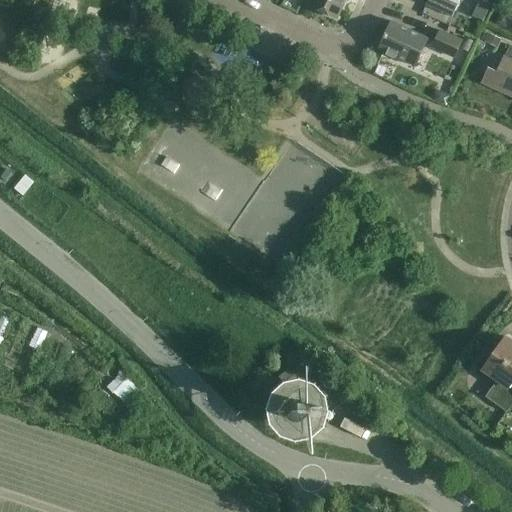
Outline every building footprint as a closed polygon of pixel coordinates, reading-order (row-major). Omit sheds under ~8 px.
[(337,19),(345,0),(312,0),(309,7),(337,19)] [(427,0),(425,5),(451,17),(459,0),(427,0)] [(479,0),(477,5),(487,10),(491,0),(479,0)] [(500,14),(495,23),(505,28),(508,21),(506,17),(500,14)] [(415,67),(428,39),(391,22),(378,50),(387,54),(386,55),(395,59),(395,58),(415,67)] [(454,58),(462,41),(440,31),(432,48),(454,58)] [(497,50),(501,41),(487,35),(484,44),(497,50)] [(466,39),(461,49),(468,52),(473,42),(466,39)] [(511,46),(510,46),(497,73),(484,78),(481,84),(511,97),(511,46)] [(504,338),(482,370),(497,380),(485,397),(506,412),(511,404),(511,385),(511,383),(511,341),(509,340),(509,342),(504,338)] [(123,375),(110,389),(124,403),(137,389),(123,375)] [(312,409),(312,407),(315,402),(320,406),(328,393),(308,381),(299,396),(296,396),(294,396),(292,397),(289,398),(287,400),(286,402),(284,404),(283,406),(283,408),(283,411),(283,413),(284,416),(285,418),(286,420),(288,422),(290,423),(292,424),(295,425),(297,425),(300,425),(302,425),(304,424),(306,422),(308,421),(310,419),(311,417),(312,414),(312,412),(312,409)] [(316,454),(303,460),(309,474),(322,469),(316,454)]
